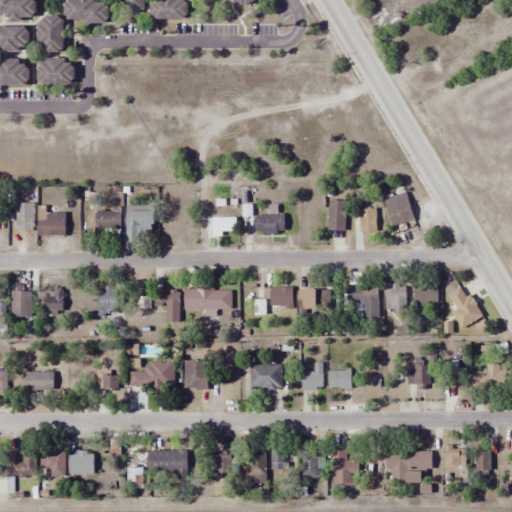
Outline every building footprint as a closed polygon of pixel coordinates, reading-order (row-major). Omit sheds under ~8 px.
[(0,0),(0,13),(8,13),(8,19),(35,18),(34,0),(0,0)] [(108,2),(93,2),(93,0),(65,0),(65,21),(108,21),(108,2)] [(145,0),(123,0),(123,13),(145,13),(145,0)] [(186,0),(152,0),(152,19),(186,19),(186,0)] [(252,0),(235,0),(240,8),(252,0)] [(62,52),(63,16),(39,16),(39,52),(62,52)] [(27,27),(0,27),(0,49),(27,49),(27,27)] [(27,59),(0,59),(0,84),(27,84),(27,59)] [(73,83),(73,59),(38,59),(38,83),(73,83)] [(406,192),(383,200),(392,227),(415,219),(406,192)] [(346,231),(346,201),(328,201),(328,231),(346,231)] [(34,204),(17,204),(17,232),(34,232),(34,204)] [(127,231),(153,231),(153,206),(127,206),(127,231)] [(180,209),(162,209),(162,237),(180,237),(180,209)] [(359,232),(376,232),(376,209),(359,209),(359,232)] [(121,211),(95,211),(95,233),(121,233),(121,211)] [(65,237),(65,213),(39,213),(39,237),(65,237)] [(256,215),(256,234),(284,234),(284,215),(256,215)] [(204,233),(235,234),(236,218),(205,217),(204,233)] [(415,284),(415,309),(438,309),(438,284),(415,284)] [(12,319),(31,319),(31,285),(12,285),(12,319)] [(361,320),(378,320),(378,285),(348,285),(348,304),(361,304),(361,320)] [(385,285),(385,311),(406,311),(406,285),(385,285)] [(97,286),(97,313),(119,313),(119,286),(97,286)] [(462,329),(483,317),(463,286),(448,295),(457,310),(452,313),(462,329)] [(292,287),(270,287),(270,308),(292,308),(292,287)] [(185,289),(185,309),(231,309),(231,289),(185,289)] [(298,311),(331,311),(331,290),(298,290),(298,311)] [(180,323),(180,292),(163,292),(163,323),(180,323)] [(47,312),(62,312),(62,293),(47,293),(47,312)] [(207,361),(184,361),(184,389),(207,389),(207,361)] [(130,371),(130,388),(174,388),(174,363),(146,363),(146,371),(130,371)] [(250,364),(250,388),(281,388),(281,364),(250,364)] [(323,364),(314,364),(314,373),(302,373),(302,389),(323,389),(323,364)] [(415,372),(408,372),(408,385),(429,385),(429,364),(415,364),(415,372)] [(473,389),(511,389),(511,364),(473,364),(473,389)] [(466,370),(455,370),(455,388),(466,388),(466,370)] [(328,388),(351,388),(351,371),(328,371),(328,388)] [(53,372),(23,372),(23,392),(53,392),(53,372)] [(97,389),(119,389),(119,372),(97,372),(97,389)] [(111,440),(111,460),(120,460),(120,440),(111,440)] [(443,470),(465,470),(465,446),(443,446),(443,470)] [(271,471),(286,471),(286,448),(271,448),(271,471)] [(333,484),(358,484),(358,457),(347,457),(347,450),(333,450),(333,484)] [(391,483),(421,483),(421,471),(432,471),(432,450),(386,451),(386,470),(391,470),(391,483)] [(36,477),(36,451),(11,451),(11,477),(0,476),(0,494),(13,494),(13,477),(36,477)] [(40,451),(40,476),(65,476),(65,451),(40,451)] [(187,451),(148,451),(148,476),(177,476),(177,479),(187,479),(187,451)] [(266,486),(266,451),(246,451),(246,486),(266,486)] [(70,475),(95,475),(95,452),(70,452),(70,475)] [(232,475),(232,452),(215,452),(215,475),(232,475)] [(475,452),(475,474),(492,474),(492,452),(475,452)] [(324,453),(303,453),(303,479),(319,479),(319,470),(324,470),(324,453)] [(128,487),(142,487),(142,468),(128,468),(128,487)]
